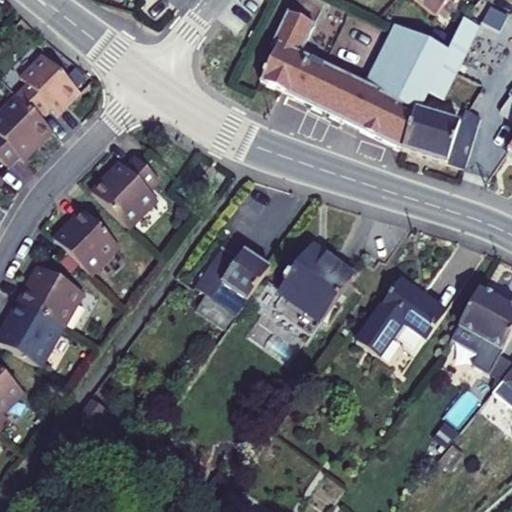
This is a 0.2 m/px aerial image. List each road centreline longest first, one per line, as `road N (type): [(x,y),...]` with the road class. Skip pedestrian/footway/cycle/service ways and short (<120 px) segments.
road 1 (tertiary): [(511,241),(278,159),(144,84)]
road 2 (residential): [(0,260),(37,199),(144,84)]
road 3 (tertiary): [(144,84),(41,0)]
